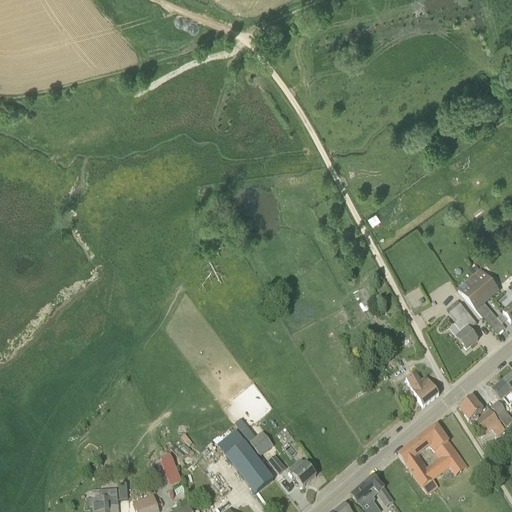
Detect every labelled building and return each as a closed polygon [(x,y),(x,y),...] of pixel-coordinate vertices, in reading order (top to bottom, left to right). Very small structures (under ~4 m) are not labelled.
[(377,214),(369,218),(373,225),(381,221),(377,214)] [(497,321),(483,305),(498,292),(484,276),(461,296),(496,337),(505,330),(501,326),(507,321),(502,316),(497,321)] [(354,295),(356,300),(361,310),(363,314),(376,307),(374,303),(379,301),(371,286),(354,295)] [(461,335),(456,340),(466,352),(477,342),(469,332),(476,325),(456,303),(446,312),(455,323),(453,325),(454,326),(453,327),(457,331),(458,331),(461,335)] [(511,307),(502,316),(507,321),(510,325),(511,323),(511,307)] [(405,381),(422,410),(438,397),(425,378),(420,382),(415,375),(405,381)] [(511,375),(502,384),(511,395),(511,375)] [(511,395),(502,384),(491,392),(503,407),(505,409),(511,403),(511,395)] [(504,431),(497,422),(498,422),(490,412),(479,421),(476,417),(482,412),(472,399),(458,409),(480,436),(489,429),(496,437),(504,431)] [(490,410),(497,418),(497,417),(506,428),(511,422),(511,421),(504,412),(504,411),(497,403),(490,410)] [(450,468),(456,476),(467,468),(436,427),(398,457),(399,458),(405,467),(406,466),(423,488),(421,489),(427,496),(437,489),(431,482),(450,468)] [(262,434),(249,444),(260,458),(273,448),(262,434)] [(244,444),(225,459),(254,496),(273,482),(244,444)] [(160,459),(162,463),(172,459),(170,454),(160,459)] [(285,471),(274,459),(269,463),(279,476),(285,471)] [(288,472),(302,489),(315,478),(301,461),(288,472)] [(373,478),(350,498),(357,506),(358,505),(364,511),(371,505),(375,502),(370,496),(369,495),(373,491),(382,501),(388,496),(383,491),(384,491),(373,478)] [(155,494),(152,485),(147,487),(150,496),(155,494)] [(118,486),(119,502),(127,501),(126,486),(118,486)] [(156,511),(151,497),(132,503),(134,511),(156,511)] [(92,511),(111,511),(110,498),(92,500),(92,511)]
